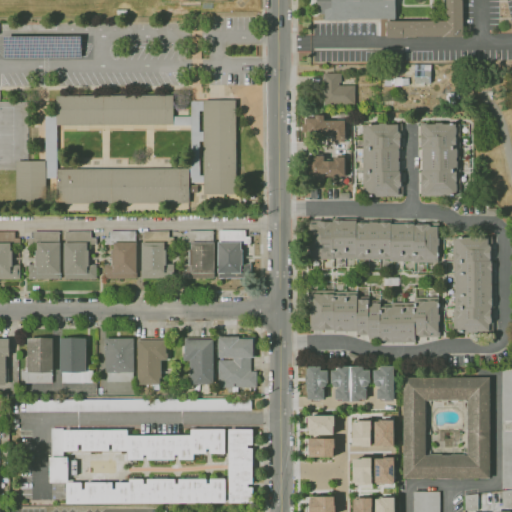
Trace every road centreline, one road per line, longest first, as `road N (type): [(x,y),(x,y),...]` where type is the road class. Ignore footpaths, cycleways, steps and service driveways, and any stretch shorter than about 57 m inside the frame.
road 1 (residential): [(280,342),(398,353),(504,345),(503,223),(411,210),(294,209),(280,216)]
road 2 (tertiary): [(277,0),(282,511)]
road 3 (residential): [(280,308),(0,310)]
